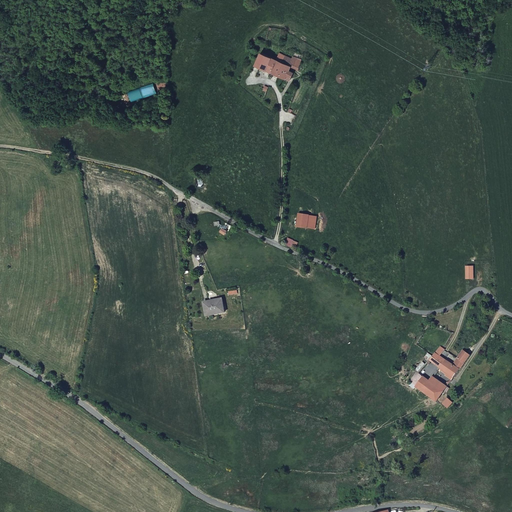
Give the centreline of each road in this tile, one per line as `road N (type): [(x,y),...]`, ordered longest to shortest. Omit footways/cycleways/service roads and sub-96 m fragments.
road 1 (unclassified): [(170,187),(406,309),(439,311),(481,289),(511,315)]
road 2 (unclassified): [(0,354),(82,403),(188,487),(246,511)]
road 3 (track): [(0,146),(144,172),(170,187)]
